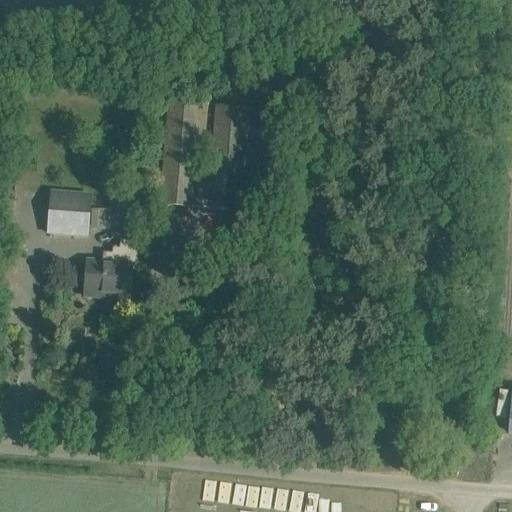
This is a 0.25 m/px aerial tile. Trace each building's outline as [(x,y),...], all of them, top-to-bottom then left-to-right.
[(195,175),(200,106),(169,104),(160,206),(240,213),(248,110),(216,108),(211,176),(195,175)] [(49,215),(48,235),(88,238),(91,198),(51,195),(49,215)] [(126,238),(141,239),(144,210),(128,209),(126,238)] [(103,254),(102,264),(87,263),(85,298),(129,301),(131,272),(137,273),(140,244),(120,242),(119,250),(112,249),(112,255),(103,254)] [(390,391),(365,388),(362,417),(387,420),(390,391)]
